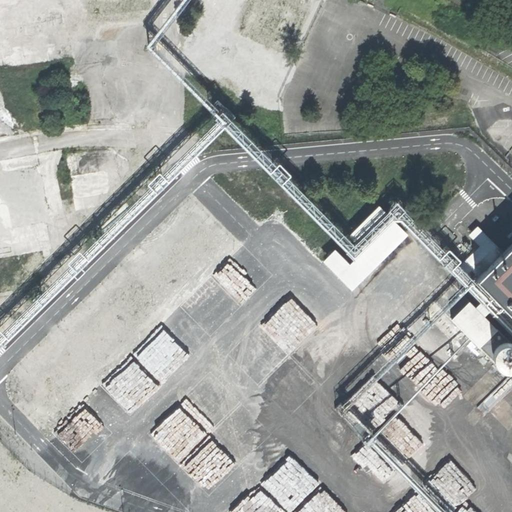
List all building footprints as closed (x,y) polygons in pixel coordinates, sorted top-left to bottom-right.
[(275,101),(292,66),(230,36),(247,1),(245,0),(208,0),(187,43),(217,56),(213,65),(234,75),(231,78),(275,101)] [(28,186),(31,182),(32,179),(31,175),(27,172),(23,172),(20,174),(18,178),(19,182),(20,184),(23,186),(28,186)] [(31,204),(35,201),(36,197),(34,193),(31,191),(27,191),(24,193),(22,196),(22,200),(24,203),(27,204),(31,204)] [(83,210),(77,211),(80,228),(86,227),(83,210)] [(511,241),(502,251),(490,238),(468,259),(481,272),(474,279),(511,317),(511,241)] [(511,346),(454,287),(436,306),(494,365),(497,364),(503,367),(508,367),(511,364),(511,346)]
